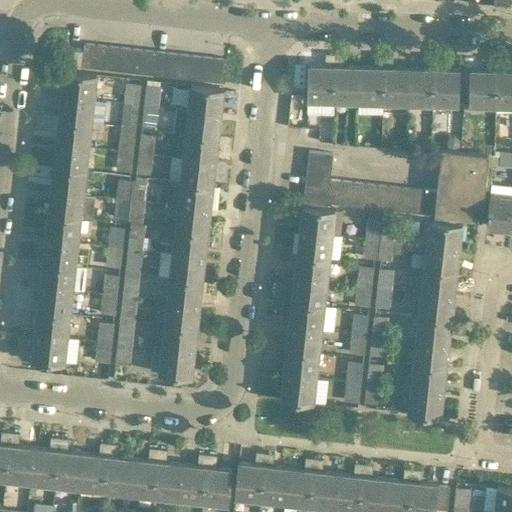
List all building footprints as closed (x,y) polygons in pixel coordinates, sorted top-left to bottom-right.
[(83,49),(81,65),(93,67),(96,43),(84,42),(83,49)] [(96,43),(93,67),(105,68),(108,44),(96,43)] [(108,44),(105,68),(117,69),(120,46),(108,44)] [(64,64),(81,65),(83,49),(66,46),(64,64)] [(120,46),(117,69),(129,71),(132,47),(120,46)] [(132,47),(129,71),(141,72),(144,48),(132,47)] [(144,48),(141,72),(153,73),(156,50),(144,48)] [(156,50),(153,73),(165,75),(168,51),(156,50)] [(168,51),(165,75),(177,76),(179,52),(168,51)] [(179,52),(177,76),(189,77),(191,54),(179,52)] [(308,99),(308,112),(332,113),(333,99),(334,53),(325,53),(324,64),(309,64),(308,88),(308,99)] [(333,99),(357,100),(358,65),(343,65),(343,53),(334,53),(333,99)] [(191,54),(189,77),(201,79),(203,55),(191,54)] [(357,100),(382,101),(383,54),(374,54),(374,66),(358,65),(357,100)] [(382,101),(407,101),(408,67),(392,66),(393,55),(383,54),(382,101)] [(203,55),(201,79),(213,80),(215,56),(203,55)] [(407,101),(432,102),(433,56),(424,55),(424,67),(408,67),(407,101)] [(215,56),(213,80),(225,82),(227,58),(215,56)] [(433,56),(432,102),(457,103),(458,68),(442,67),(442,56),(433,56)] [(470,103),(494,104),(495,57),(486,57),(486,69),(471,68),(470,103)] [(494,104),(511,104),(511,69),(504,69),(504,57),(495,57),(494,104)] [(64,69),(62,93),(93,97),(96,73),(64,69)] [(125,81),(123,100),(138,102),(140,82),(125,81)] [(146,84),(144,103),(157,105),(160,85),(146,84)] [(190,84),(188,108),(220,112),(223,87),(190,84)] [(62,93),(59,117),(91,121),(103,122),(106,100),(93,98),(93,97),(62,93)] [(123,100),(121,124),(136,126),(138,102),(123,100)] [(157,105),(144,103),(142,122),(155,124),(157,105)] [(176,107),(173,131),(185,132),(218,136),(220,112),(188,108),(176,107)] [(59,117),(56,141),(88,145),(91,121),(59,117)] [(121,124),(118,148),(134,150),(136,126),(121,124)] [(141,131),(138,151),(152,152),(154,133),(141,131)] [(185,132),(183,156),(215,159),(218,136),(185,132)] [(56,141),(53,165),(85,169),(88,145),(56,141)] [(134,150),(118,148),(116,169),(131,171),(134,150)] [(437,190),(434,214),(477,219),(481,219),(483,200),(485,200),(487,184),(485,184),(488,163),(499,164),(500,155),(489,153),(461,150),(442,148),(441,154),(437,190)] [(499,164),(511,164),(511,149),(501,148),(499,164)] [(308,150),(307,162),(331,165),(332,153),(308,150)] [(152,152),(138,151),(136,170),(150,171),(152,152)] [(183,156),(180,180),(212,183),(215,159),(183,156)] [(307,162),(305,174),(329,177),(331,165),(307,162)] [(53,165),(51,189),(83,193),(85,169),(53,165)] [(305,174),(304,187),(328,189),(329,178),(329,177),(305,174)] [(118,177),(115,196),(131,198),(133,179),(118,177)] [(168,178),(165,202),(177,204),(210,207),(212,183),(180,180),(168,178)] [(338,203),(341,179),(329,178),(328,189),(327,202),(338,203)] [(131,198),(145,200),(147,180),(133,179),(131,198)] [(350,204),(353,180),(341,179),(338,203),(350,204)] [(353,180),(350,204),(362,206),(365,182),(353,180)] [(362,206),(374,207),(377,183),(365,182),(362,206)] [(487,220),(486,225),(511,228),(511,214),(511,184),(491,182),(490,192),(489,196),(488,205),(487,220)] [(374,207),(386,209),(389,185),(377,183),(374,207)] [(386,209),(398,210),(401,186),(389,185),(386,209)] [(398,210),(410,211),(413,187),(401,186),(398,210)] [(302,199),(327,202),(328,189),(304,187),(302,199)] [(410,211),(422,213),(424,189),(413,187),(410,211)] [(51,189),(48,213),(80,216),(92,217),(95,194),(83,193),(51,189)] [(422,213),(434,214),(437,190),(424,189),(422,213)] [(115,196),(113,215),(129,217),(131,198),(115,196)] [(131,198),(129,217),(143,219),(145,200),(131,198)] [(177,204),(175,227),(207,231),(210,207),(177,204)] [(302,205),(300,229),(333,233),(336,209),(302,205)] [(48,213),(45,237),(77,240),(80,216),(48,213)] [(365,237),(380,239),(382,217),(368,215),(365,237)] [(382,217),(380,239),(394,240),(397,218),(382,217)] [(429,219),(426,244),(459,247),(462,223),(429,219)] [(111,224),(108,244),(122,245),(124,226),(111,224)] [(130,227),(128,246),(142,248),(144,228),(130,227)] [(175,227),(172,251),(205,255),(207,231),(175,227)] [(300,229),(297,253),(330,257),(333,233),(300,229)] [(45,237),(43,261),(75,264),(77,240),(45,237)] [(365,237),(363,255),(378,257),(380,239),(365,237)] [(394,240),(380,239),(378,257),(392,258),(394,240)] [(122,245),(108,244),(106,263),(120,265),(122,245)] [(426,244),(424,268),(457,271),(459,247),(426,244)] [(142,248),(128,246),(126,265),(140,267),(142,248)] [(172,251),(169,275),(202,279),(205,255),(172,251)] [(297,253),(294,277),(327,281),(330,257),(297,253)] [(43,261),(40,285),(72,288),(75,264),(43,261)] [(360,263),(358,284),(371,286),(374,265),(360,263)] [(380,265),(378,286),(392,288),(394,267),(380,265)] [(424,268),(421,291),(454,295),(457,271),(424,268)] [(105,272),(103,292),(117,293),(119,274),(105,272)] [(125,275),(123,294),(137,296),(139,276),(125,275)] [(169,275),(167,299),(199,303),(202,279),(169,275)] [(294,277),(292,301),(325,305),(327,281),(294,277)] [(369,304),(371,286),(358,284),(356,303),(369,304)] [(40,285),(37,309),(70,312),(72,288),(40,285)] [(392,288),(378,286),(376,305),(389,307),(392,288)] [(421,291),(418,315),(451,319),(454,295),(421,291)] [(117,293),(103,292),(101,311),(115,312),(117,293)] [(137,296),(123,294),(121,313),(134,315),(137,296)] [(167,299),(164,323),(197,326),(199,303),(167,299)] [(292,301),(289,325),(322,328),(325,305),(292,301)] [(37,309),(35,332),(67,336),(70,312),(37,309)] [(354,311),(352,332),(366,333),(368,313),(354,311)] [(389,315),(375,313),(373,334),(387,336),(389,315)] [(418,315),(416,339),(448,343),(451,319),(418,315)] [(100,320),(98,339),(112,341),(114,322),(100,320)] [(120,322),(117,342),(131,343),(133,324),(120,322)] [(164,323),(162,347),(194,350),(197,326),(164,323)] [(289,325),(287,349),(319,352),(322,328),(289,325)] [(67,336),(35,332),(32,357),(64,361),(67,336)] [(350,351),(364,352),(366,333),(352,332),(350,351)] [(387,336),(373,334),(371,353),(385,355),(387,336)] [(112,341),(98,339),(96,359),(109,360),(112,341)] [(416,339),(413,363),(446,367),(448,343),(416,339)] [(131,343),(117,342),(115,361),(129,362),(131,343)] [(194,350),(162,347),(159,371),(191,375),(194,350)] [(287,349),(284,372),(316,376),(319,352),(287,349)] [(348,366),(347,379),(360,381),(362,366),(363,361),(349,359),(348,365),(348,366)] [(368,363),(366,382),(380,383),(382,364),(368,363)] [(413,363),(410,387),(443,391),(446,367),(413,363)] [(316,376),(284,372),(281,397),(313,400),(316,376)] [(360,381),(347,379),(344,399),(358,400),(360,381)] [(380,383),(366,382),(364,401),(377,403),(380,383)] [(443,391),(410,387),(407,411),(440,415),(443,391)] [(0,477),(5,478),(10,431),(2,430),(0,442),(0,441),(0,477)] [(5,478),(29,480),(33,445),(17,444),(18,432),(10,431),(5,478)] [(29,480),(54,483),(59,437),(51,436),(49,447),(33,445),(29,480)] [(54,483),(78,486),(82,451),(66,449),(68,437),(59,437),(54,483)] [(78,486),(102,489),(108,442),(99,441),(98,452),(82,451),(78,486)] [(102,489),(128,491),(132,456),(115,455),(116,443),(108,442),(102,489)] [(128,491),(153,494),(158,447),(150,446),(148,458),(132,456),(128,491)] [(153,494),(178,497),(182,462),(166,460),(167,448),(158,447),(153,494)] [(235,495),(260,498),(265,451),(257,450),(255,462),(239,461),(235,495)] [(260,498),(285,501),(288,466),(272,464),(274,452),(265,451),(260,498)] [(178,497),(203,500),(208,453),(199,452),(198,464),(182,462),(178,497)] [(208,453),(203,500),(228,502),(232,467),(216,466),(217,454),(208,453)] [(285,501),(309,503),(315,457),(306,456),(305,468),(288,466),(285,501)] [(309,503),(334,506),(338,471),(322,470),(324,458),(315,457),(309,503)] [(334,506),(359,509),(364,462),(355,462),(354,473),(338,471),(334,506)] [(359,509),(383,511),(387,477),(371,475),(373,463),(364,462),(359,509)] [(383,511),(390,511),(407,511),(413,468),(404,467),(403,478),(387,477),(383,511)] [(413,468),(407,511),(433,511),(434,507),(447,508),(448,504),(450,484),(421,481),(422,469),(413,468)] [(511,486),(498,485),(495,509),(511,511),(511,486)] [(456,487),(454,505),(468,506),(470,489),(456,487)] [(42,511),(43,503),(34,502),(33,510),(42,511)] [(43,503),(42,511),(45,511),(51,511),(52,504),(43,503)]
